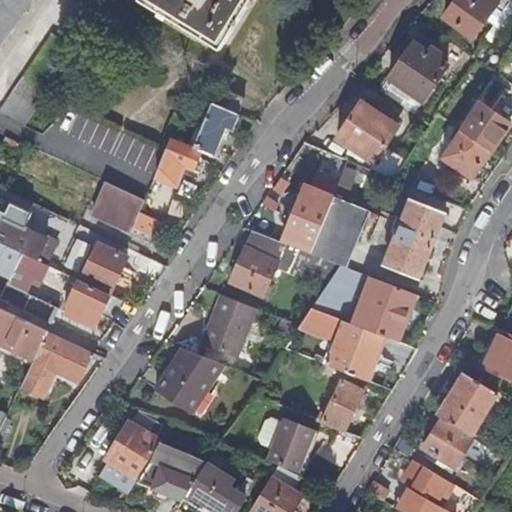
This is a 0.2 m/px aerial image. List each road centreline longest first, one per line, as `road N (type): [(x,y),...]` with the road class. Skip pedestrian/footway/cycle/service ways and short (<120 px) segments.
road 1 (residential): [(403,0),(260,158),(27,490)]
road 2 (residential): [(335,511),(463,295),(489,235)]
